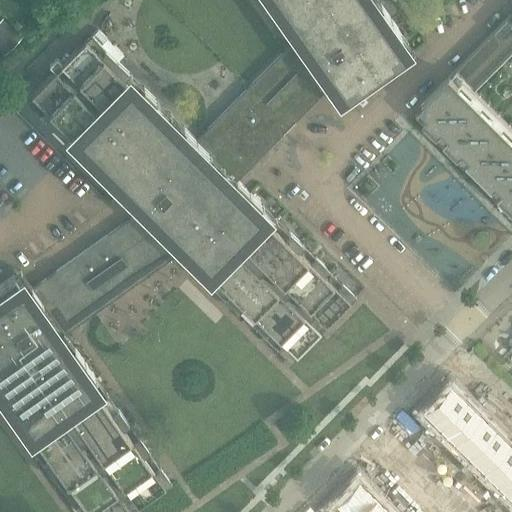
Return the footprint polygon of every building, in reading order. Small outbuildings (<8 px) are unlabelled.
[(273,0),(279,7),(273,11),(283,26),(289,21),(300,37),(295,40),(196,140),(185,128),(179,134),(150,105),(156,100),(143,87),(138,93),(124,79),(129,73),(117,62),(123,55),(98,30),(86,41),(85,40),(62,64),(56,59),(49,66),(54,71),(31,95),(46,110),(41,115),(65,139),(70,133),(84,147),(79,152),(91,165),(96,160),(125,188),(120,194),(139,212),(26,292),(14,275),(0,284),(0,389),(6,398),(0,402),(20,430),(26,425),(49,459),(43,463),(53,477),(59,473),(71,489),(65,493),(75,507),(81,503),(86,511),(129,511),(120,499),(126,494),(137,510),(165,490),(165,489),(171,485),(161,471),(155,475),(144,459),(150,455),(140,440),(134,444),(122,429),(128,424),(118,410),(112,414),(88,381),(95,377),(75,349),(69,353),(58,338),(179,253),(197,270),(202,264),(231,293),(226,298),(238,311),(243,306),(257,319),(252,325),(264,337),(270,332),(284,346),(278,351),(291,363),(296,358),(321,334),(307,320),(313,315),(326,328),(351,303),(350,303),(355,298),(343,285),(338,291),(324,277),(329,272),(317,259),(311,265),(297,251),(303,245),(290,233),(285,238),(256,210),(261,204),(236,180),(253,164),(253,163),(282,133),(277,128),(284,123),(290,119),(286,115),(319,92),(326,87),(331,83),(344,99),(407,55),(395,38),(401,33),(381,6),(375,10),(368,0),(273,0)] [(471,94),(511,52),(511,13),(451,74),(471,94)] [(21,37),(3,18),(0,20),(0,52),(2,54),(21,37)] [(511,135),(471,94),(451,74),(420,106),(429,115),(425,119),(439,133),(443,129),(450,136),(446,140),(460,154),(464,150),(471,157),(467,161),(493,188),(498,183),(504,190),(500,194),(511,205),(511,135)] [(482,368),(475,375),(482,382),(489,375),(482,368)] [(489,375),(482,382),(489,389),(496,382),(489,375)] [(451,384),(424,411),(438,425),(464,397),(451,384)] [(464,397),(438,425),(453,439),(479,412),(464,397)] [(479,412),(453,439),(467,454),(494,426),(479,412)] [(494,426),(467,454),(482,468),(509,441),(494,426)] [(511,444),(509,441),(482,468),(497,483),(511,467),(511,444)] [(511,467),(497,483),(511,497),(511,496),(511,467)] [(358,477),(326,510),(328,511),(361,511),(377,496),(358,477)] [(392,511),(377,496),(361,511),(392,511)]
